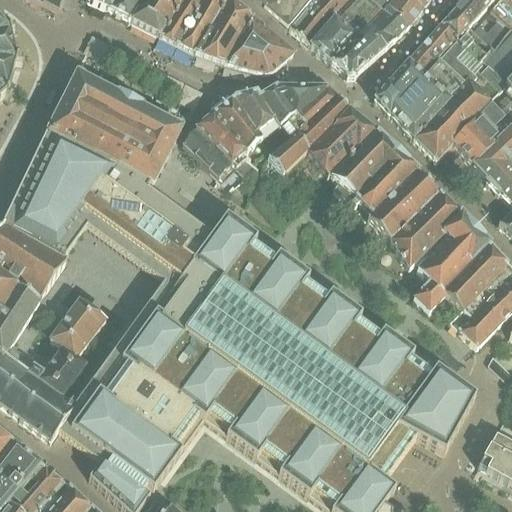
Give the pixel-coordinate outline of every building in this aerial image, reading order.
[(26,0),(60,13),(64,0),(26,0)] [(114,0),(86,0),(86,2),(89,10),(106,17),(114,0)] [(146,0),(114,0),(106,17),(129,28),(146,0)] [(146,0),(129,28),(158,43),(187,0),(146,0)] [(187,0),(158,43),(175,52),(210,0),(187,0)] [(221,1),(219,0),(210,0),(175,52),(193,61),(227,6),(221,1)] [(284,30),(286,31),(288,33),(315,0),(248,0),(266,14),(284,30)] [(315,0),(288,33),(288,34),(309,52),(334,24),(352,4),(353,4),(357,0),(315,0)] [(309,52),(314,56),(330,71),(363,39),(362,38),(373,26),(382,18),(363,0),(357,0),(353,4),(352,4),(334,24),(309,52)] [(363,0),(382,18),(386,14),(407,34),(420,16),(402,0),(363,0)] [(402,0),(420,16),(431,0),(430,0),(402,0)] [(482,0),(469,0),(442,29),(458,43),(462,39),(490,7),(482,0)] [(511,0),(503,0),(489,16),(510,35),(511,32),(511,0)] [(250,23),(229,7),(227,6),(193,61),(222,71),(250,23)] [(394,46),(407,34),(386,14),(382,18),(373,26),(394,46)] [(222,71),(240,75),(264,81),(271,79),(283,68),(292,58),(250,23),(222,71)] [(383,57),(391,48),(394,46),(373,26),(362,38),(363,39),(383,57)] [(0,104),(1,103),(8,108),(11,104),(5,100),(9,86),(14,72),(23,72),(23,68),(14,66),(8,41),(16,37),(14,33),(6,36),(0,28),(0,104)] [(424,81),(458,43),(442,29),(408,67),(424,81)] [(490,53),(484,60),(485,61),(473,74),(481,82),(498,98),(505,91),(506,92),(511,86),(511,36),(510,35),(494,55),(490,53)] [(344,83),(353,83),(383,57),(363,39),(330,71),(344,83)] [(485,61),(484,60),(462,39),(458,43),(424,81),(408,67),(387,91),(387,90),(373,106),(389,122),(389,121),(411,147),(465,89),(469,93),(481,82),(473,74),(485,61)] [(51,129),(46,139),(101,167),(148,192),(150,193),(151,191),(174,146),(180,134),(139,113),(116,100),(75,79),(63,104),(51,129)] [(411,147),(434,168),(435,169),(451,150),(452,150),(489,111),(488,109),(498,98),(481,82),(469,93),(465,89),(411,147)] [(273,95),(259,104),(273,125),(278,132),(285,127),(324,95),(273,95)] [(285,127),(295,141),(334,106),(324,95),(285,127)] [(254,100),(233,105),(255,139),(273,125),(259,104),(256,105),(254,100)] [(261,145),(255,139),(233,105),(210,122),(244,160),(261,145)] [(347,118),(334,106),(295,141),(267,164),(282,181),(305,158),(347,118)] [(452,150),(466,165),(468,168),(496,140),(494,138),(492,136),(503,126),(489,111),(452,150)] [(372,138),(372,137),(347,118),(305,158),(328,184),(329,182),(333,185),(376,140),(375,140),(375,141),(372,138)] [(210,122),(198,132),(193,137),(231,172),(244,160),(210,122)] [(499,199),(511,213),(511,131),(499,144),(496,140),(468,168),(486,187),(485,189),(497,201),(499,199)] [(216,186),(231,172),(193,137),(180,153),(205,175),(199,181),(209,190),(214,184),(216,186)] [(2,228),(2,229),(3,230),(3,229),(12,233),(56,254),(55,256),(64,262),(86,232),(163,288),(74,411),(77,413),(74,416),(59,437),(58,439),(99,469),(88,484),(118,511),(141,511),(149,501),(143,497),(147,492),(153,497),(161,486),(203,427),(320,511),(382,511),(383,511),(394,495),(384,487),(415,445),(443,460),(474,404),(435,375),(225,223),(211,241),(151,197),(150,197),(147,194),(146,194),(148,192),(101,167),(54,145),(45,141),(44,140),(44,141),(40,150),(39,151),(35,160),(35,161),(30,169),(30,171),(26,179),(25,180),(21,189),(21,190),(17,199),(16,200),(12,208),(11,210),(7,218),(7,219),(2,228)] [(334,197),(345,207),(351,212),(352,212),(354,213),(355,213),(356,212),(357,212),(359,209),(369,219),(412,176),(376,140),(333,185),(341,191),(334,197)] [(368,226),(388,248),(436,199),(415,178),(412,176),(369,219),(372,222),(368,226)] [(407,275),(442,241),(443,243),(462,225),(436,199),(388,248),(407,275)] [(511,216),(498,230),(511,245),(511,216)] [(445,245),(415,276),(427,287),(411,303),(427,319),(443,302),(444,303),(487,252),(462,225),(443,243),(445,245)] [(0,412),(9,419),(10,418),(12,420),(18,425),(47,447),(74,411),(67,406),(62,402),(66,397),(66,396),(76,383),(76,382),(77,383),(78,382),(77,381),(77,380),(85,370),(76,363),(106,325),(94,318),(94,317),(93,316),(87,313),(85,312),(78,307),(73,314),(70,318),(62,329),(49,346),(53,348),(62,354),(54,364),(50,371),(46,375),(43,373),(43,372),(37,368),(11,350),(14,346),(15,344),(25,328),(34,315),(34,314),(39,307),(40,305),(39,304),(43,299),(44,300),(66,266),(63,264),(2,230),(1,230),(0,231),(0,412)] [(511,278),(505,272),(487,252),(444,303),(460,316),(447,329),(474,354),(476,354),(497,332),(511,318),(511,278)] [(511,384),(511,379),(492,361),(491,360),(486,369),(508,389),(511,384)] [(494,440),(476,472),(471,480),(511,502),(511,429),(503,425),(494,440)] [(0,463),(12,448),(0,439),(0,463)] [(0,511),(6,511),(41,471),(12,448),(0,463),(0,511)] [(86,511),(68,493),(41,471),(6,511),(86,511)] [(164,511),(155,504),(148,511),(207,511),(194,502),(186,511),(164,511)]
